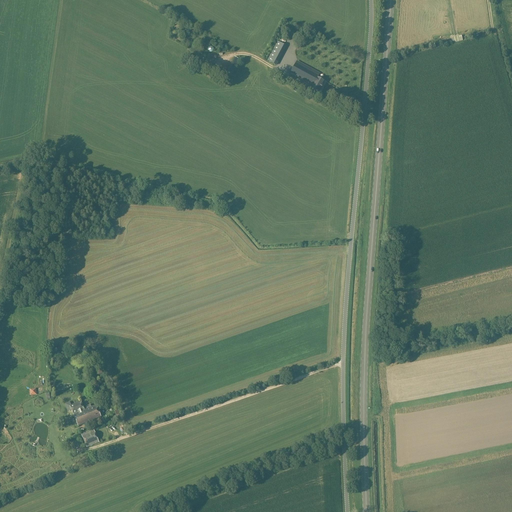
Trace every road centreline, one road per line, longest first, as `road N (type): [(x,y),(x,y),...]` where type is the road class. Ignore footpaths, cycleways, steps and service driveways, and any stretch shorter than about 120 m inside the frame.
road 1 (unclassified): [(370,0),(346,282),(347,511)]
road 2 (primary): [(367,511),(365,343),(391,0)]
